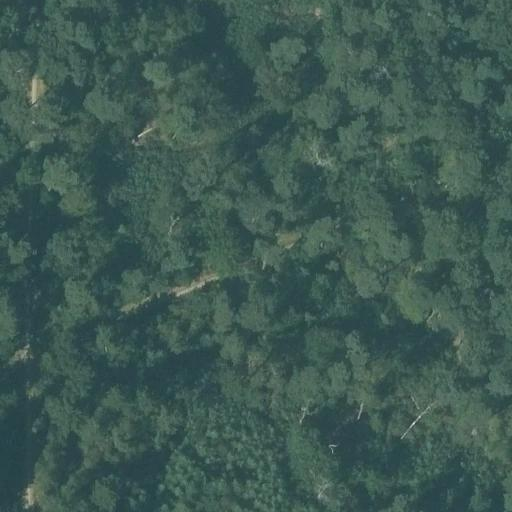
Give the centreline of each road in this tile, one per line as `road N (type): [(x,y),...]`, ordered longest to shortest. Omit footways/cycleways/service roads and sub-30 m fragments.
road 1 (track): [(511,150),(0,355)]
road 2 (track): [(43,0),(28,343),(32,511)]
